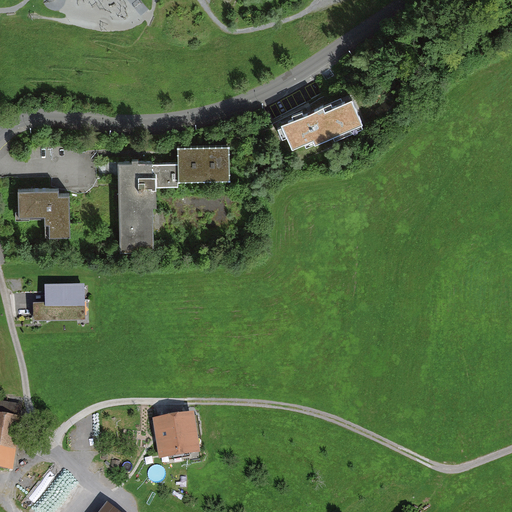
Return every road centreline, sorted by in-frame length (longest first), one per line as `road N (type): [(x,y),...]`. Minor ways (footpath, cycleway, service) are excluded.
road 1 (track): [(511,448),(446,468),(323,416),(222,402),(97,407),(52,441),(29,411),(0,280)]
road 2 (residential): [(0,134),(37,116),(133,122),(229,107),(337,51),(405,0)]
